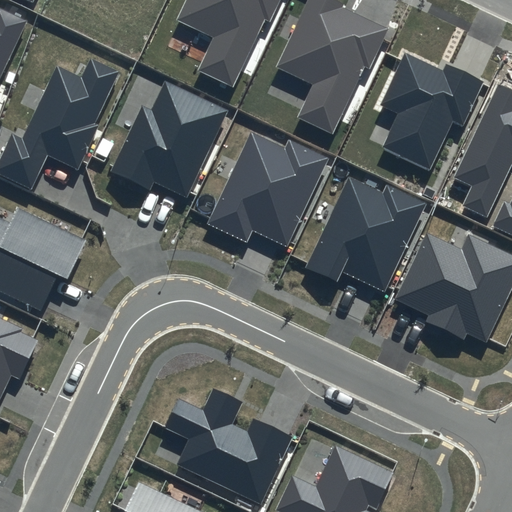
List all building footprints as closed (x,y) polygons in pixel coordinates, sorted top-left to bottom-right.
[(185,0),(176,20),(213,37),(198,70),(233,86),(264,19),(270,21),(279,0),(185,0)] [(344,3),(336,0),(307,0),(276,67),(313,85),(298,118),(333,134),(365,67),(370,69),(389,29),(342,7),(344,3)] [(0,77),(27,20),(0,7),(0,77)] [(483,81),(446,64),(443,70),(405,52),(379,105),(397,114),(380,148),(429,172),(454,120),(463,124),(483,81)] [(120,72),(91,59),(82,80),(58,68),(23,141),(12,136),(0,161),(0,173),(31,188),(47,155),(78,169),(99,124),(96,123),(120,72)] [(227,110),(165,81),(151,110),(142,105),(110,172),(150,191),(155,182),(186,197),(227,110)] [(511,90),(499,85),(455,178),(472,186),(463,206),(488,218),(511,166),(511,90)] [(329,159),(289,139),(285,147),(251,131),(207,224),(247,243),(253,230),(287,246),(329,159)] [(426,203),(387,184),(383,193),(348,177),(306,268),(338,283),(343,272),(384,291),(426,203)] [(511,202),(511,205),(504,202),(493,226),(511,235),(511,202)] [(88,241),(18,208),(0,244),(0,292),(40,311),(58,275),(69,280),(88,241)] [(511,291),(511,253),(468,233),(461,247),(427,231),(394,300),(429,317),(427,321),(465,339),(467,334),(487,344),(511,291)] [(22,328),(0,317),(0,399),(12,375),(20,379),(39,340),(20,332),(22,328)] [(242,403),(213,389),(203,410),(178,399),(164,428),(189,440),(177,465),(260,504),(293,437),(253,418),(247,431),(232,424),(242,403)] [(375,511),(394,473),(335,445),(316,486),(292,475),(275,510),(278,511),(375,511)] [(202,511),(139,482),(125,511),(128,511),(202,511)]
